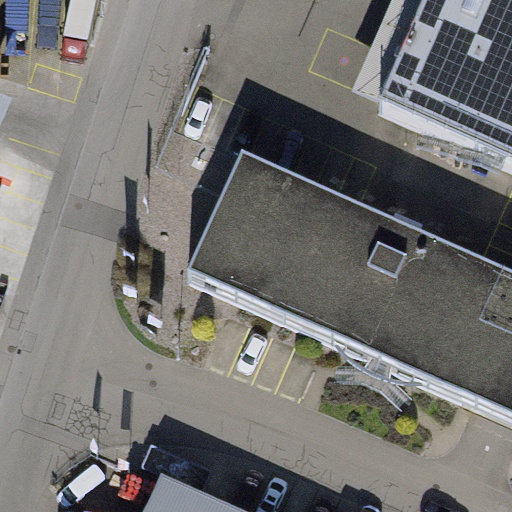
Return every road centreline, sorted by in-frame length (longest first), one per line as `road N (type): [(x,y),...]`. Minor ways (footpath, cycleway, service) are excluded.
road 1 (residential): [(56,334),(461,511)]
road 2 (residential): [(56,334),(147,0)]
road 3 (residential): [(0,489),(56,334)]
